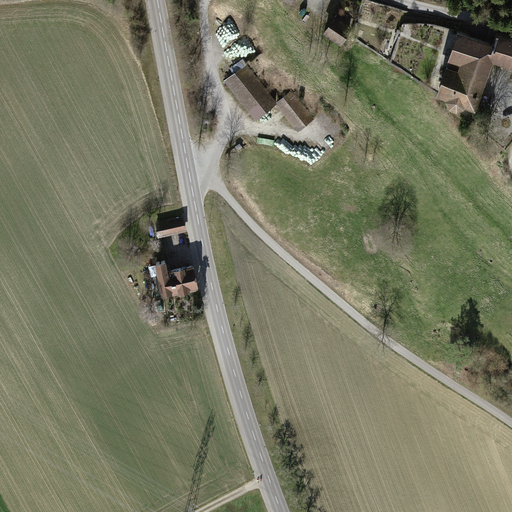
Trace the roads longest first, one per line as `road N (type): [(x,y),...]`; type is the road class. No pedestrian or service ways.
road 1 (track): [(186,156),(367,324),(511,422)]
road 2 (tertiary): [(281,511),(238,385),(186,156)]
road 3 (residential): [(186,156),(214,148),(224,127),(204,0)]
road 4 (tertiary): [(186,156),(157,0)]
